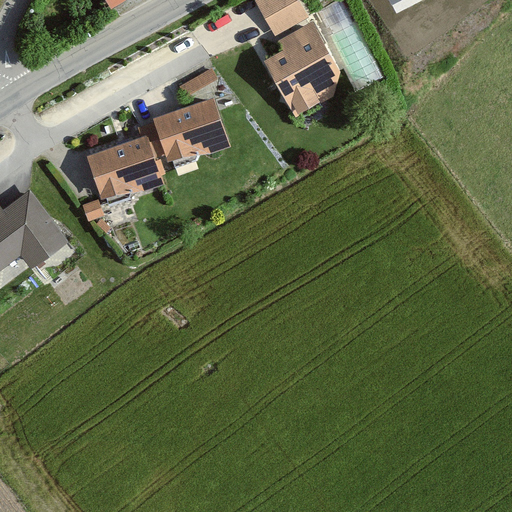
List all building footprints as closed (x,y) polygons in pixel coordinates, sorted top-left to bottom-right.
[(297,0),(253,0),(277,47),(258,56),(287,115),(323,97),(332,69),(297,0)] [(139,128),(142,137),(146,136),(153,154),(166,150),(170,164),(227,145),(212,101),(155,119),(156,123),(139,128)] [(142,137),(87,156),(101,197),(160,177),(153,154),(146,136),(142,137)] [(0,259),(9,253),(20,268),(62,237),(25,185),(0,203),(0,259)] [(96,212),(92,198),(78,203),(83,216),(96,212)]
